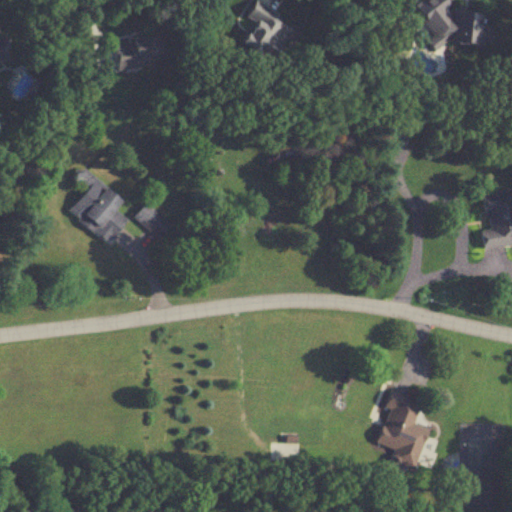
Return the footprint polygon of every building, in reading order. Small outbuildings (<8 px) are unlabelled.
[(275,13),(253,0),(251,0),(240,18),(248,23),(236,42),(246,49),(240,58),(257,69),(279,35),(276,33),(281,25),(271,19),(275,13)] [(111,38),(111,69),(136,68),(136,60),(153,60),(152,37),(111,38)] [(117,201),(79,169),(70,179),(83,191),(68,207),(106,240),(123,220),(110,208),(117,201)] [(511,244),(511,199),(510,189),(480,194),(485,230),(477,232),(479,249),(511,244)] [(419,402),(389,391),(368,445),(411,462),(423,430),(410,425),(419,402)]
